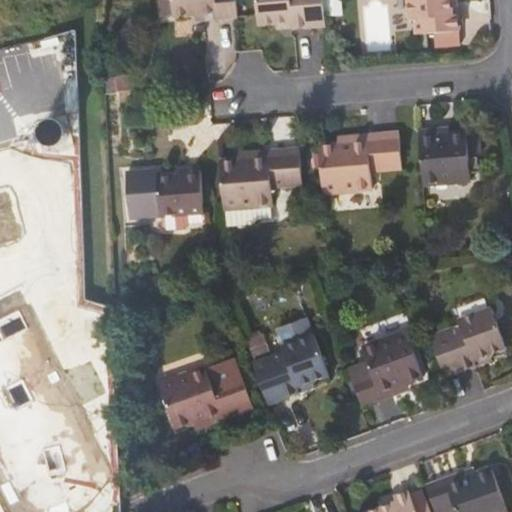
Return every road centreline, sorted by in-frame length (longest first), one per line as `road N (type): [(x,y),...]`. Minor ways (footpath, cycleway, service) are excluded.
road 1 (residential): [(511,412),(254,496)]
road 2 (residential): [(511,80),(245,94)]
